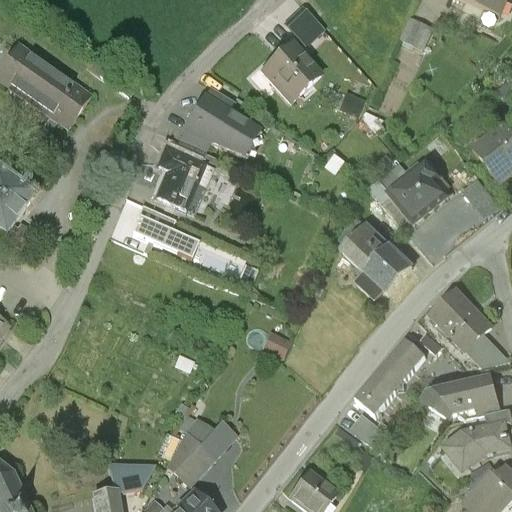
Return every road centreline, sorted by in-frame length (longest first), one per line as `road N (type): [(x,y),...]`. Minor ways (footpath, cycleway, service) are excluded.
road 1 (residential): [(0,410),(51,344),(156,115),(271,0)]
road 2 (residential): [(250,511),(422,297),(482,243)]
